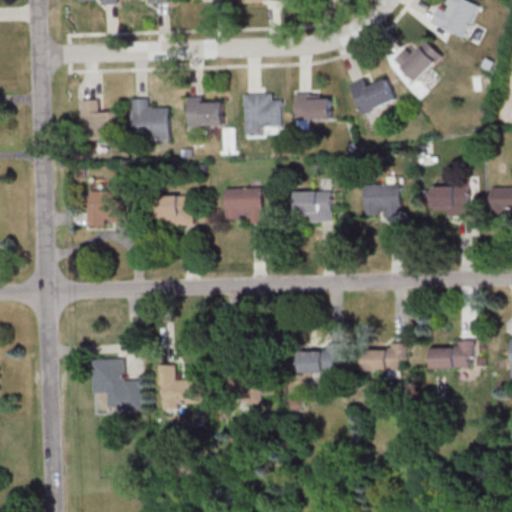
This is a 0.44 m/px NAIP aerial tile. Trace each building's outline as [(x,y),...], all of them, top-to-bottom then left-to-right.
[(433,21),(466,37),(482,5),(472,0),(449,0),(448,3),(451,5),(448,10),(441,6),(433,21)] [(427,38),(445,55),(420,81),(397,58),(408,47),(413,52),(427,38)] [(351,83),(366,114),(398,99),(389,78),(370,86),(365,76),(351,83)] [(247,93),(275,92),(275,99),(284,99),(285,125),(265,125),(265,134),(248,134),(247,93)] [(335,118),(335,93),(298,93),(298,118),(335,118)] [(226,125),(226,96),(190,96),(190,125),(226,125)] [(173,138),(173,107),(152,107),(152,97),(135,97),(135,138),(173,138)] [(84,99),(85,140),(123,139),(122,110),(102,110),(102,98),(84,99)] [(366,182),(366,217),(403,217),(403,182),(366,182)] [(472,185),(435,185),(435,215),(472,215),(472,185)] [(494,211),(511,210),(511,186),(494,186),(494,211)] [(228,221),(265,221),(265,187),(228,187),(228,221)] [(91,191),(91,224),(130,224),(130,191),(91,191)] [(335,221),(335,191),(299,191),(298,213),(308,213),(308,221),(335,221)] [(196,224),(196,195),(160,195),(160,224),(196,224)] [(456,346),(434,346),(434,367),(468,367),(468,357),(477,357),(477,340),(456,340),(456,346)] [(324,350),(302,350),(302,372),(323,372),(323,378),(345,378),(345,344),(324,344),(324,350)] [(366,370),(410,370),(410,345),(366,345),(366,370)] [(145,378),(126,378),(126,358),(95,358),(95,393),(108,393),(109,410),(145,409),(145,378)] [(161,364),(162,406),(208,405),(208,376),(179,376),(179,364),(161,364)] [(265,402),(265,394),(280,394),(281,371),(232,370),(232,401),(265,402)]
